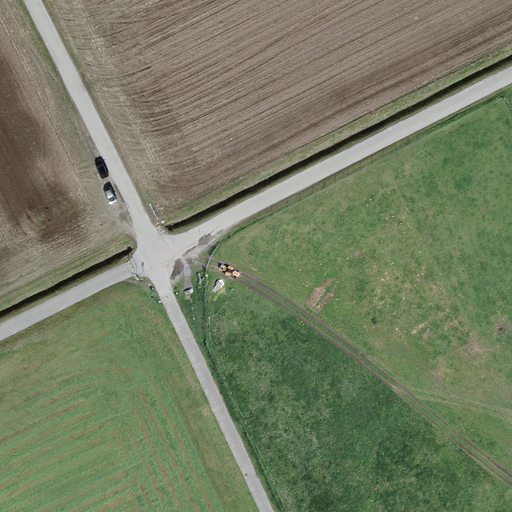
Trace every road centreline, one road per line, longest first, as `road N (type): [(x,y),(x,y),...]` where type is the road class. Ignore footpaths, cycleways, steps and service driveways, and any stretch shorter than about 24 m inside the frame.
road 1 (unclassified): [(155,254),(511,74)]
road 2 (residential): [(32,0),(155,254)]
road 3 (track): [(268,511),(166,295),(155,254)]
road 4 (unclassified): [(0,332),(155,254)]
